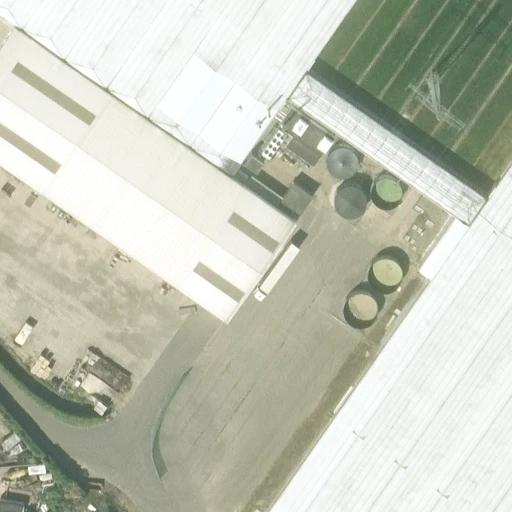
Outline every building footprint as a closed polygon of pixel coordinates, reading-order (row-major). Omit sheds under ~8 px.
[(0,0),(0,11),(14,22),(229,174),(278,107),(286,95),(310,68),(355,0),(0,0)] [(229,174),(14,22),(0,41),(0,159),(226,317),(294,219),(229,174)] [(511,511),(511,158),(489,193),(310,68),(286,95),(318,118),(456,211),(417,266),(430,276),(265,511),(511,511)] [(290,104),(277,122),(291,132),(284,143),(314,163),(334,134),(290,104)] [(250,151),(243,161),(257,170),(264,160),(250,151)] [(293,181),(288,187),(280,199),(299,212),(311,195),(293,181)] [(375,256),(379,281),(396,278),(392,253),(375,256)] [(32,335),(55,348),(70,323),(148,368),(163,344),(53,278),(40,301),(12,284),(1,302),(22,314),(12,331),(28,341),(32,335)] [(214,511),(221,511),(275,431),(248,414),(192,498),(214,511)]
